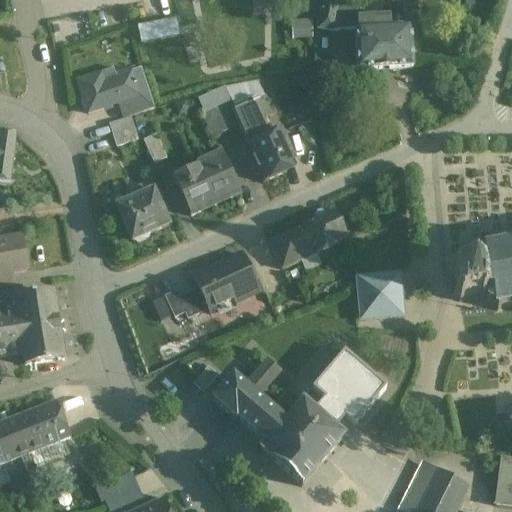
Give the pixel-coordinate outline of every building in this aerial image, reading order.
[(320,0),(316,31),(333,33),(355,31),(357,31),(358,31),(357,21),(360,21),(359,2),(339,3),(339,0),(320,0)] [(176,17),(137,25),(140,43),(180,35),(176,17)] [(360,21),(357,21),(358,31),(357,31),(355,31),(357,74),(412,71),(410,28),(388,30),(388,20),(360,21)] [(295,38),(313,37),(312,24),(294,25),(295,38)] [(112,72),(77,83),(88,116),(122,105),(139,99),(131,74),(116,79),(113,69),(111,70),(112,72)] [(154,110),(141,71),(131,74),(139,99),(122,105),(127,120),(154,110)] [(268,137),(254,107),(259,105),(257,101),(250,104),(251,105),(232,112),(248,146),(247,147),(253,161),(257,171),(258,171),(264,185),(286,175),(283,168),(294,163),(280,132),(268,137)] [(225,105),(213,110),(223,134),(235,128),(225,105)] [(213,110),(201,116),(211,139),(223,134),(213,110)] [(0,135),(0,183),(9,185),(15,136),(0,133),(0,135)] [(166,161),(155,137),(143,143),(153,166),(166,161)] [(221,157),(197,168),(214,207),(239,196),(221,157)] [(197,168),(173,179),(190,218),(214,207),(197,168)] [(152,193),(143,197),(140,189),(126,195),(130,203),(116,210),(131,244),(133,244),(137,246),(148,241),(149,236),(168,228),(152,193)] [(313,219),(313,221),(313,224),(268,245),(281,272),(346,242),(333,215),(324,219),(323,217),(321,216),(319,216),(316,216),(315,217),(313,219)] [(20,239),(0,242),(0,276),(12,275),(26,273),(20,239)] [(511,243),(510,244),(509,241),(505,241),(506,245),(488,249),(487,245),(483,246),(484,249),(482,250),(482,252),(478,253),(479,257),(483,256),(485,268),(483,268),(479,268),(479,267),(478,267),(477,263),(473,264),(474,268),(456,272),(455,268),(452,268),(452,272),(451,273),(451,275),(447,275),(448,279),(452,278),(455,295),(451,296),(452,300),(456,300),(457,302),(458,301),(459,305),(463,304),(462,301),(480,297),(481,301),(484,300),(484,296),(485,296),(485,294),(486,294),(487,299),(485,299),(486,303),(489,306),(489,309),(494,309),(494,311),(496,310),(496,314),(500,313),(500,310),(511,307),(511,243)] [(241,257),(192,279),(197,290),(188,294),(198,316),(207,312),(209,316),(234,305),(233,303),(256,292),(257,294),(258,294),(241,257)] [(12,275),(0,276),(0,289),(14,287),(12,275)] [(396,280),(360,283),(363,319),(399,316),(396,280)] [(0,314),(0,358),(23,354),(24,364),(24,367),(27,367),(27,366),(61,360),(61,361),(64,361),(63,358),(62,358),(52,296),(53,296),(53,294),(50,295),(16,301),(16,300),(15,300),(14,291),(0,293),(4,314),(0,314)] [(175,293),(164,299),(174,320),(184,316),(177,300),(178,299),(175,293)] [(178,299),(177,300),(184,316),(187,322),(198,316),(188,294),(178,299)] [(315,413),(302,402),(284,424),(256,400),(264,391),(265,392),(267,390),(266,389),(278,375),(267,365),(245,390),(233,379),(212,403),(235,423),(236,421),(265,446),(259,452),(301,489),(344,439),(336,431),(344,421),(353,429),(386,391),(344,355),(311,392),(323,403),(315,413)] [(207,369),(192,386),(203,395),(218,378),(207,369)] [(56,405),(20,419),(33,454),(69,439),(56,405)] [(0,458),(3,465),(33,454),(20,419),(0,427),(0,458)] [(511,461),(500,460),(494,507),(511,509),(511,461)] [(456,511),(469,488),(433,470),(433,471),(435,472),(415,511),(456,511)] [(96,487),(106,511),(112,511),(143,499),(131,472),(96,487)] [(161,501),(137,511),(168,511),(163,502),(164,501),(163,500),(161,501)]
